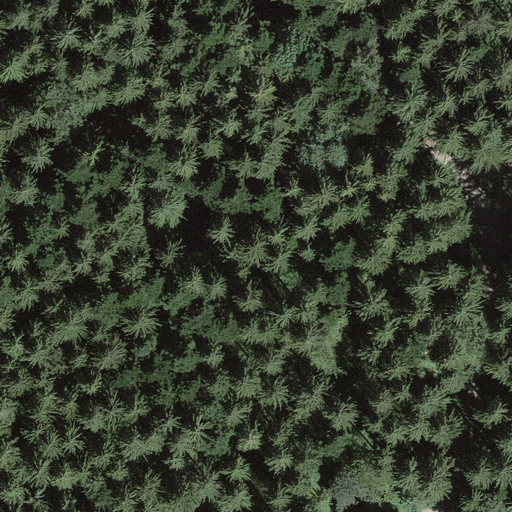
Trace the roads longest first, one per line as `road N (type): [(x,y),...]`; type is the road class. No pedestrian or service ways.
road 1 (track): [(446,511),(456,395),(511,187)]
road 2 (track): [(509,189),(241,0)]
